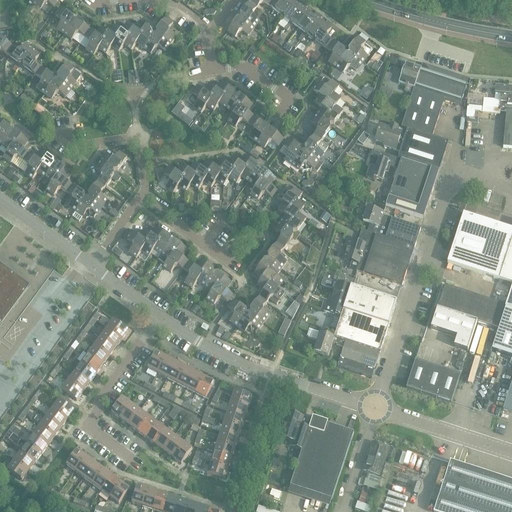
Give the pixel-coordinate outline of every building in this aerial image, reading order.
[(59,2),(56,0),(30,0),(30,1),(29,3),(41,11),(44,6),(48,6),(53,9),(59,2)] [(274,0),(251,0),(249,3),(257,9),(260,4),(264,3),(269,7),(274,0)] [(285,16),(295,4),(289,0),(285,0),(284,2),(279,4),(274,0),(269,7),(281,16),(285,16)] [(253,18),(253,14),(257,9),(249,3),(238,18),(253,29),(259,22),(253,18)] [(291,23),(304,5),(301,3),(299,7),(295,4),(285,16),(284,18),(289,22),(291,23)] [(298,29),(309,14),(305,11),(307,7),(304,5),(291,23),(289,22),(284,30),(287,32),(292,24),(298,29)] [(64,35),(74,23),(73,19),(61,10),(55,18),(60,22),(61,25),(57,30),(64,35)] [(305,34),(319,16),(316,14),(313,17),(309,14),(298,29),(304,33),(305,34)] [(312,39),(314,38),(323,25),(319,22),(322,18),(319,16),(305,34),(304,33),(298,40),(301,42),(307,35),(312,39)] [(253,29),(238,18),(228,33),(235,38),(239,33),(242,33),(248,37),(253,29)] [(169,35),(169,31),(173,26),(165,20),(158,30),(156,33),(157,36),(169,45),(174,38),(169,35)] [(79,45),(90,31),(78,22),(74,23),(64,35),(72,41),(73,40),(79,45)] [(153,37),(152,33),(140,25),(135,31),(139,35),(140,39),(136,44),(144,49),(153,37)] [(327,39),(327,35),(331,30),(323,25),(314,38),(314,41),(327,50),(332,43),(327,39)] [(140,39),(139,35),(135,31),(127,26),(122,33),(126,37),(127,41),(123,46),(131,51),(136,44),(140,39)] [(127,41),(126,37),(122,33),(115,28),(110,35),(109,35),(114,39),(115,43),(111,48),(118,53),(123,46),(127,41)] [(115,43),(114,39),(109,35),(110,35),(102,30),(97,36),(97,37),(102,41),(102,44),(98,50),(99,50),(106,55),(111,48),(115,43)] [(102,44),(102,41),(97,37),(97,36),(90,31),(79,45),(87,50),(86,51),(93,57),(99,50),(98,50),(102,44)] [(48,42),(52,37),(45,32),(42,38),(48,42)] [(13,38),(8,45),(13,48),(22,35),(18,33),(14,39),(13,38)] [(276,44),(279,39),(280,38),(275,35),(271,41),(276,44)] [(163,53),(169,45),(157,36),(153,37),(144,49),(147,52),(151,55),(154,50),(159,50),(163,53)] [(7,55),(13,48),(8,45),(0,39),(0,38),(0,51),(2,51),(7,55)] [(284,43),(279,39),(276,44),(281,48),(284,43)] [(362,53),(361,49),(365,45),(357,39),(348,51),(348,55),(361,65),(367,57),(362,53)] [(288,53),(293,47),(288,43),(283,49),(288,53)] [(345,56),(344,51),(332,43),(327,50),(332,54),(332,58),(328,63),(336,68),(345,56)] [(20,69),(32,51),(25,46),(21,51),(17,51),(13,48),(7,55),(19,64),(17,67),(20,69)] [(253,55),(257,49),(253,46),(248,52),(253,55)] [(298,59),(302,53),(297,49),(292,55),(298,59)] [(36,65),(36,62),(40,57),(32,51),(20,69),(23,71),(25,68),(36,77),(41,69),(36,65)] [(356,72),(361,65),(348,55),(345,56),(336,68),(343,74),(347,69),(351,68),(356,72)] [(398,67),(400,61),(392,58),(390,64),(398,67)] [(371,69),(377,73),(381,68),(380,67),(382,64),(379,62),(377,65),(375,64),(371,69)] [(414,90),(420,69),(405,64),(398,85),(413,90),(414,90)] [(71,79),(70,76),(74,71),(66,65),(59,75),(57,78),(58,82),(70,91),(76,83),(71,79)] [(54,82),(53,78),(41,69),(36,77),(40,80),(41,85),(38,89),(45,94),(54,82)] [(432,138),(444,99),(460,105),(467,83),(420,69),(414,90),(413,90),(401,129),(407,130),(432,138)] [(65,98),(70,91),(58,82),(54,82),(45,94),(52,100),(56,95),(60,94),(65,98)] [(333,95),(339,88),(331,82),(328,87),(324,88),(319,84),(313,92),(321,97),(326,101),(330,100),(333,95)] [(235,93),(223,84),(218,91),(217,92),(222,95),(223,99),(219,104),(220,104),(227,110),(236,97),(235,93)] [(223,99),(222,95),(217,92),(218,91),(210,86),(205,93),(210,97),(210,101),(207,106),(214,112),(220,104),(219,104),(223,99)] [(18,98),(24,91),(19,87),(13,94),(14,96),(18,98)] [(210,101),(210,97),(205,93),(198,87),(192,95),(197,99),(198,103),(194,108),(202,113),(207,106),(210,101)] [(511,89),(495,88),(495,97),(500,98),(499,112),(506,112),(502,149),(511,149),(511,89)] [(360,97),(366,101),(371,95),(365,91),(360,97)] [(335,108),(341,101),(333,95),(330,100),(326,101),(321,97),(315,104),(322,110),(327,114),(331,113),(335,108)] [(246,113),(252,106),(240,97),(236,97),(227,110),(234,115),(238,110),(241,109),(246,113)] [(499,112),(500,98),(495,97),(494,108),(487,108),(483,108),(482,113),(499,115),(499,112)] [(45,110),(43,109),(47,104),(41,100),(33,110),(41,115),(45,110)] [(176,108),(181,112),(186,106),(181,102),(176,108)] [(333,126),(343,114),(335,108),(331,113),(327,114),(322,110),(317,117),(330,127),(333,126)] [(248,126),(254,118),(246,113),(241,109),(238,110),(234,115),(228,122),(236,128),(239,123),(243,122),(248,126)] [(330,130),(330,127),(317,117),(311,124),(317,128),(317,132),(313,137),(321,143),(330,130)] [(267,132),(266,127),(254,118),(248,126),(253,129),(254,134),(250,138),(258,144),(267,132)] [(11,133),(11,130),(0,121),(0,144),(2,146),(11,133)] [(439,172),(448,143),(432,138),(407,130),(407,132),(391,126),(389,131),(380,128),(375,143),(385,146),(384,149),(400,154),(398,160),(401,160),(439,172)] [(275,150),(283,140),(270,131),(267,132),(258,144),(265,149),(267,147),(272,151),(275,150)] [(27,142),(15,132),(11,133),(2,146),(9,151),(12,146),(17,146),(22,149),(27,142)] [(221,148),(225,142),(217,137),(213,142),(221,148)] [(318,151),(318,147),(321,143),(313,137),(304,149),(305,153),(317,162),(323,154),(318,151)] [(301,154),(301,150),(289,140),(283,148),(288,152),(288,155),(284,160),(292,166),(301,154)] [(24,162),(30,154),(22,149),(17,146),(12,146),(9,151),(4,158),(11,164),(15,159),(19,158),(24,162)] [(253,150),(250,155),(256,160),(258,158),(260,156),(253,150)] [(54,166),(54,161),(41,152),(37,159),(36,160),(41,163),(42,167),(38,172),(45,178),(54,166)] [(388,173),(390,166),(398,169),(401,160),(398,160),(372,152),(371,158),(373,158),(366,179),(374,181),(374,182),(376,183),(377,180),(382,181),(385,173),(388,173)] [(310,171),(317,162),(305,153),(303,154),(306,172),(310,171)] [(42,167),(41,163),(36,160),(37,159),(30,154),(24,162),(28,165),(29,170),(25,174),(33,180),(38,172),(42,167)] [(117,172),(126,159),(119,154),(115,158),(111,159),(106,156),(101,163),(113,172),(117,172)] [(306,172),(303,154),(301,154),(292,166),(302,173),(303,172),(306,172)] [(258,170),(257,167),(245,157),(240,164),(244,168),(245,172),(241,177),(242,177),(249,183),(258,170)] [(245,172),(244,168),(240,164),(232,159),(227,166),(232,170),(233,174),(229,179),(236,184),(242,177),(241,177),(245,172)] [(424,218),(439,172),(401,160),(398,169),(386,206),(424,218)] [(233,174),(232,170),(227,166),(220,161),(214,168),(219,172),(220,176),(216,181),(224,186),(229,179),(233,174)] [(220,176),(219,172),(214,168),(207,162),(202,170),(207,174),(207,178),(204,182),(204,183),(211,188),(216,181),(220,176)] [(121,178),(113,172),(101,163),(95,170),(101,174),(101,178),(97,183),(105,188),(111,179),(115,182),(118,182),(121,178)] [(277,173),(280,168),(274,163),(271,168),(277,173)] [(59,165),(54,166),(45,178),(53,183),(56,178),(60,177),(65,181),(66,181),(71,174),(59,165)] [(207,178),(207,174),(202,170),(194,165),(189,172),(194,175),(195,180),(191,184),(191,185),(199,190),(204,183),(204,182),(207,178)] [(189,172),(182,166),(177,173),(182,177),(182,181),(178,186),(179,187),(186,192),(191,185),(191,184),(195,180),(194,175),(189,172)] [(6,177),(10,180),(13,176),(17,171),(13,168),(6,177)] [(182,181),(182,177),(177,173),(169,168),(164,176),(169,179),(170,183),(166,188),(174,194),(179,187),(178,186),(182,181)] [(269,187),(269,186),(274,179),(262,170),(258,170),(249,183),(256,188),(260,183),(264,183),(269,187)] [(19,180),(13,176),(10,180),(16,184),(19,180)] [(68,194),(73,186),(66,181),(65,181),(60,177),(56,178),(53,183),(47,190),(55,196),(58,191),(62,190),(68,194)] [(102,196),(101,193),(105,188),(97,183),(92,190),(88,195),(89,199),(101,208),(107,200),(102,196)] [(271,199),(276,191),(269,186),(269,187),(264,183),(260,183),(256,188),(250,195),(258,200),(262,195),(266,195),(271,199)] [(85,199),(84,195),(73,186),(68,194),(72,197),(73,201),(69,206),(76,212),(85,199)] [(28,193),(32,196),(36,190),(32,187),(28,193)] [(296,203),(302,196),(294,190),(291,195),(287,196),(282,192),(276,200),(284,205),(289,208),(293,208),(296,203)] [(55,210),(59,205),(61,202),(56,199),(49,209),(54,212),(55,210)] [(90,218),(87,199),(85,199),(76,212),(77,212),(73,217),(80,222),(84,217),(86,219),(87,218),(90,218)] [(94,218),(101,208),(89,199),(87,199),(90,218),(93,217),(94,218)] [(298,216),(304,209),(296,203),(293,208),(289,208),(284,205),(279,212),(285,217),(286,217),(290,221),(295,220),(298,216)] [(364,210),(362,217),(363,218),(364,219),(363,223),(370,225),(367,233),(370,234),(376,236),(414,248),(416,241),(418,235),(420,229),(383,217),(386,208),(372,204),(370,210),(367,209),(367,210),(365,209),(364,210)] [(118,214),(112,209),(109,213),(115,218),(118,214)] [(231,217),(235,212),(230,209),(226,213),(231,217)] [(499,281),(511,242),(511,230),(463,215),(447,264),(499,281)] [(297,233),(305,221),(298,216),(295,220),(290,221),(286,217),(285,217),(280,225),(297,237),(299,235),(297,233)] [(311,221),(309,224),(316,229),(318,226),(311,221)] [(284,250),(294,237),(296,239),(297,237),(280,225),(275,232),(280,236),(280,240),(276,245),(284,250)] [(171,242),(170,238),(158,229),(153,237),(158,241),(158,244),(154,250),(155,250),(162,255),(171,242)] [(158,241),(153,237),(145,231),(140,238),(145,242),(146,246),(142,251),(142,252),(149,257),(155,250),(154,250),(158,244),(158,241)] [(347,250),(344,261),(351,263),(352,261),(359,264),(360,261),(363,262),(364,258),(361,257),(366,241),(368,242),(370,234),(367,233),(361,232),(358,244),(348,241),(345,249),(347,250)] [(146,246),(145,242),(140,238),(133,233),(127,240),(132,244),(133,248),(129,253),(137,259),(142,252),(142,251),(146,246)] [(351,263),(349,269),(356,272),(402,286),(408,267),(405,266),(410,247),(414,249),(414,248),(376,236),(370,234),(368,242),(366,241),(361,257),(364,258),(363,262),(360,261),(359,264),(352,261),(351,263)] [(182,258),(187,251),(175,242),(171,242),(162,255),(158,260),(165,265),(169,260),(173,255),(176,254),(181,259),(182,258)] [(511,242),(499,281),(511,285),(511,242)] [(314,243),(311,247),(320,254),(322,249),(314,243)] [(281,259),(281,255),(284,250),(276,245),(267,257),(268,261),(281,270),(286,263),(281,259)] [(317,263),(320,254),(311,247),(310,246),(309,247),(310,249),(306,263),(316,267),(317,263)] [(183,271),(189,263),(182,258),(181,259),(176,254),(173,255),(169,260),(165,265),(163,267),(171,273),(174,267),(178,267),(183,271)] [(281,270),(268,261),(264,261),(255,273),(262,279),(266,274),(270,273),(275,277),(281,270)] [(214,275),(213,271),(201,262),(196,269),(201,273),(201,276),(197,282),(198,282),(205,287),(214,275)] [(0,326),(5,319),(4,319),(3,318),(14,303),(15,304),(28,285),(18,278),(0,263),(0,326)] [(201,276),(201,273),(196,269),(189,263),(183,271),(188,274),(189,278),(185,283),(193,289),(198,282),(197,282),(201,276)] [(277,289),(282,282),(275,277),(270,273),(266,274),(262,279),(257,286),(264,292),(268,286),(272,286),(277,290),(277,289)] [(225,291),(225,290),(230,283),(218,274),(214,275),(205,287),(212,293),(216,288),(220,287),(225,291)] [(330,281),(336,283),(338,276),(332,274),(330,281)] [(323,279),(321,287),(336,292),(339,284),(323,279)] [(293,284),(300,288),(302,285),(296,280),(293,284)] [(343,311),(350,288),(339,284),(336,292),(336,294),(335,293),(331,305),(326,303),(324,312),(341,317),(343,311)] [(279,302),(284,295),(277,289),(277,290),(272,286),(268,286),(264,292),(262,295),(259,298),(266,304),(270,299),(273,299),(279,302)] [(498,329),(506,306),(445,286),(437,309),(498,329)] [(227,303),(233,296),(225,290),(225,291),(220,287),(216,288),(212,293),(207,299),(214,305),(218,300),(222,300),(227,303)] [(350,288),(343,311),(389,326),(396,303),(350,288)] [(263,313),(263,309),(266,304),(259,298),(252,307),(250,310),(250,314),(263,324),(268,317),(263,313)] [(247,315),(246,311),(243,308),(234,302),(228,309),(234,313),(234,317),(230,322),(237,327),(247,315)] [(196,315),(201,307),(196,304),(194,308),(193,307),(190,311),(196,315)] [(294,304),(285,315),(292,320),(299,308),(294,304)] [(498,329),(491,351),(511,358),(511,311),(505,309),(498,329)] [(436,310),(430,329),(457,338),(454,348),(467,352),(477,324),(436,310)] [(380,353),(389,326),(343,311),(341,317),(334,339),(343,342),(380,353)] [(255,334),(263,324),(250,314),(248,315),(251,333),(254,333),(255,334)] [(251,333),(248,315),(247,315),(237,327),(248,335),(249,334),(251,333)] [(128,332),(113,321),(107,330),(122,341),(128,332)] [(284,322),(278,335),(284,338),(290,325),(284,322)] [(87,334),(90,331),(86,328),(79,336),(83,339),(85,341),(88,335),(87,334)] [(122,341),(107,330),(101,338),(115,349),(122,341)] [(341,348),(343,342),(334,339),(309,331),(307,336),(308,339),(317,342),(313,353),(328,358),(332,345),(341,348)] [(79,344),(83,339),(79,336),(73,345),(77,348),(80,345),(79,344)] [(115,349),(101,338),(94,347),(109,358),(115,349)] [(372,378),(380,353),(343,342),(341,348),(344,348),(340,359),(337,367),(372,378)] [(75,352),(77,348),(73,345),(67,353),(71,356),(74,351),(75,352)] [(109,358),(94,347),(88,356),(102,367),(109,358)] [(67,362),(71,356),(67,353),(63,359),(67,362)] [(157,374),(165,358),(156,353),(147,369),(157,374)] [(460,354),(456,369),(461,371),(466,356),(460,354)] [(102,367),(88,356),(81,364),(96,375),(102,367)] [(76,358),(70,368),(76,371),(82,362),(76,358)] [(167,379),(175,363),(165,358),(157,374),(167,379)] [(451,403),(460,375),(415,361),(406,389),(451,403)] [(176,384),(185,368),(175,363),(167,379),(176,384)] [(96,375),(81,364),(75,373),(90,384),(96,375)] [(186,389),(194,373),(185,368),(176,384),(186,389)] [(54,379),(58,374),(54,371),(50,376),(54,379)] [(90,384),(75,373),(68,382),(83,393),(90,384)] [(196,395),(204,379),(194,373),(186,389),(196,395)] [(205,400),(214,384),(204,379),(196,395),(205,400)] [(83,393),(68,382),(62,390),(77,402),(83,393)] [(511,383),(503,411),(511,413),(511,383)] [(248,408),(251,398),(234,392),(230,402),(248,408)] [(120,420),(131,405),(122,398),(111,413),(120,420)] [(74,412),(59,401),(52,410),(67,421),(74,412)] [(245,418),(248,408),(230,402),(227,413),(245,418)] [(129,426),(140,411),(131,405),(120,420),(129,426)] [(67,421),(52,410),(46,418),(61,429),(67,421)] [(137,433),(149,418),(140,411),(129,426),(137,433)] [(287,412),(279,438),(290,443),(288,447),(301,451),(309,429),(308,429),(302,427),(301,426),(303,418),(287,412)] [(241,429),(244,419),(245,418),(227,413),(223,423),(241,429)] [(61,429),(46,418),(40,427),(54,438),(61,429)] [(146,439),(157,424),(149,418),(137,433),(146,439)] [(296,468),(290,487),(331,501),(353,434),(351,433),(334,427),(327,425),(328,423),(323,422),(312,418),(309,429),(301,451),(296,468)] [(238,439),(241,429),(223,423),(220,433),(238,439)] [(155,446),(166,431),(157,424),(146,439),(155,446)] [(54,438),(40,427),(33,436),(48,447),(54,438)] [(9,440),(13,434),(9,431),(5,437),(9,440)] [(164,452),(175,437),(166,431),(155,446),(164,452)] [(234,449),(238,439),(220,433),(217,443),(234,449)] [(48,447),(33,436),(27,444),(41,455),(48,447)] [(172,459),(184,444),(175,437),(164,452),(172,459)] [(231,460),(234,449),(217,443),(213,454),(231,460)] [(41,455),(27,444),(20,453),(35,464),(41,455)] [(181,465),(192,450),(184,444),(172,459),(181,465)] [(367,465),(365,472),(372,474),(372,473),(379,475),(388,448),(381,446),(377,458),(376,458),(371,456),(370,456),(367,465)] [(377,490),(375,495),(381,497),(391,465),(393,466),(397,451),(390,449),(385,463),(381,478),(380,479),(377,490)] [(75,472),(86,457),(77,451),(66,466),(75,472)] [(35,464),(20,453),(14,462),(29,473),(35,464)] [(228,470),(231,460),(213,454),(210,464),(228,470)] [(84,479),(95,464),(86,457),(75,472),(84,479)] [(29,473),(14,462),(7,471),(22,482),(29,473)] [(92,485),(103,470),(95,464),(84,479),(92,485)] [(224,480),(228,470),(210,464),(206,474),(224,480)] [(511,511),(511,483),(450,464),(434,511),(511,511)] [(101,492),(112,477),(103,470),(92,485),(101,492)] [(365,479),(363,486),(377,490),(380,479),(381,478),(367,474),(365,479)] [(110,498),(121,483),(112,477),(101,492),(110,498)] [(118,505),(130,490),(121,483),(110,498),(118,505)] [(46,495),(52,488),(48,486),(43,493),(46,495)] [(142,507),(148,490),(137,486),(132,504),(142,507)] [(267,486),(265,494),(283,498),(285,490),(267,486)] [(152,510),(158,493),(148,490),(142,507),(152,510)] [(361,492),(358,501),(364,503),(367,494),(361,492)] [(156,511),(163,511),(168,496),(158,493),(152,510),(156,511)] [(174,511),(179,500),(168,496),(163,511),(174,511)] [(186,511),(189,503),(179,500),(174,511),(186,511)] [(197,511),(199,507),(189,503),(186,511),(197,511)]
